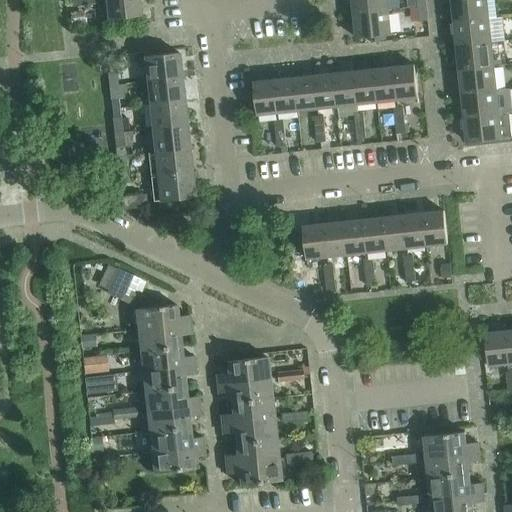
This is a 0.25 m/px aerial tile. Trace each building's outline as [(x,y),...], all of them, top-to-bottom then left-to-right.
[(137,0),(104,0),(107,20),(140,16),(137,0)] [(387,0),(353,0),(355,15),(389,11),(387,0)] [(417,0),(418,8),(427,7),(426,0),(417,0)] [(451,0),(454,22),(489,18),(489,20),(497,19),(495,0),(451,0)] [(428,22),(427,7),(418,8),(420,23),(428,22)] [(389,11),(355,15),(358,40),(392,36),(389,11)] [(489,18),(454,22),(456,46),(492,42),(489,20),(489,18)] [(492,42),(456,46),(459,70),(494,66),(492,42)] [(146,80),(181,77),(178,52),(144,56),(146,80)] [(395,67),(398,99),(419,97),(415,65),(395,67)] [(462,94),(497,90),(494,66),(459,70),(462,94)] [(375,69),(378,101),(398,99),(395,67),(375,69)] [(108,84),(116,83),(115,69),(106,70),(108,84)] [(355,71),(358,103),(378,101),(375,69),(355,71)] [(335,73),(338,105),(358,103),(355,71),(335,73)] [(315,75),(318,107),(338,105),(335,73),(315,75)] [(295,77),(298,109),(318,107),(315,75),(295,77)] [(181,77),(146,80),(149,104),(183,101),(181,77)] [(275,79),(278,112),(298,109),(295,77),(275,79)] [(278,112),(275,79),(254,81),(258,114),(278,112)] [(116,83),(108,84),(109,99),(118,98),(116,83)] [(497,90),(462,94),(464,118),(499,114),(497,90)] [(183,101),(149,104),(151,128),(186,125),(183,101)] [(395,121),(404,120),(403,108),(394,109),(395,121)] [(356,125),(364,124),(363,112),(354,113),(356,125)] [(499,114),(464,118),(467,143),(502,139),(499,114)] [(120,116),(111,117),(113,132),(122,131),(120,116)] [(316,129),(325,128),(323,116),(314,117),(316,129)] [(404,120),(395,121),(397,134),(406,133),(404,120)] [(276,134),(285,133),(283,121),(274,122),(276,134)] [(364,124),(356,125),(357,138),(366,137),(364,124)] [(151,128),(153,151),(154,152),(188,148),(186,125),(151,128)] [(325,128),(316,129),(317,142),(326,141),(325,128)] [(123,146),(122,131),(113,132),(115,147),(123,146)] [(285,133),(276,134),(277,147),(286,146),(285,133)] [(154,152),(153,151),(147,151),(149,176),(191,172),(188,148),(154,152)] [(125,155),(116,156),(118,182),(127,181),(125,155)] [(191,172),(149,176),(152,201),(193,197),(191,172)] [(120,196),(122,209),(147,206),(145,193),(120,196)] [(423,213),(426,246),(447,243),(443,210),(423,213)] [(403,215),(407,248),(426,246),(423,213),(403,215)] [(407,248),(403,215),(383,217),(387,250),(407,248)] [(367,252),(387,250),(383,217),(363,219),(367,252)] [(347,254),(367,252),(363,219),(344,221),(347,254)] [(327,256),(347,254),(344,221),(324,223),(327,256)] [(327,256),(324,223),(303,225),(307,258),(327,256)] [(404,257),(405,269),(414,268),(412,256),(404,257)] [(365,274),(374,273),(373,260),(364,261),(365,274)] [(325,278),(334,277),(333,264),(324,265),(325,278)] [(442,278),(451,277),(450,264),(441,265),(442,278)] [(414,268),(405,269),(406,282),(415,281),(414,268)] [(135,305),(145,282),(117,269),(106,292),(135,305)] [(374,273),(365,274),(367,286),(375,285),(374,273)] [(334,277),(325,278),(327,290),(336,289),(334,277)] [(137,330),(189,325),(188,315),(177,317),(175,305),(134,309),(137,330)] [(189,325),(137,330),(139,351),(180,346),(179,335),(190,334),(189,325)] [(510,364),(506,331),(485,333),(489,366),(510,364)] [(94,334),(80,336),(81,348),(95,346),(94,334)] [(180,346),(139,351),(141,371),(194,365),(193,356),(181,357),(180,346)] [(105,355),(82,358),(84,373),(107,371),(105,355)] [(215,384),(268,378),(266,357),(226,361),(227,374),(215,375),(215,384)] [(457,374),(465,373),(464,362),(455,363),(457,374)] [(194,365),(141,371),(143,391),(184,387),(183,376),(195,375),(194,365)] [(288,372),(289,380),(302,379),(301,370),(288,372)] [(289,380),(288,372),(275,373),(276,382),(289,380)] [(99,376),(84,378),(86,393),(101,391),(99,376)] [(230,402),(270,398),(268,378),(215,384),(217,394),(229,393),(230,402)] [(184,387),(143,391),(145,411),(198,406),(197,397),(186,398),(184,387)] [(270,398),(230,402),(231,414),(219,415),(220,424),(273,419),(270,398)] [(198,406),(145,411),(147,432),(189,427),(188,417),(199,416),(198,406)] [(125,409),(125,418),(138,416),(137,408),(125,409)] [(125,418),(125,409),(112,411),(113,419),(125,418)] [(306,410),(293,412),(294,421),(307,420),(306,410)] [(280,423),(294,421),(293,412),(279,413),(280,423)] [(273,419),(220,424),(221,434),(233,432),(234,444),(275,439),(273,419)] [(189,427),(147,432),(149,452),(202,446),(201,436),(190,438),(189,427)] [(427,457),(479,452),(478,443),(467,444),(466,432),(425,436),(427,457)] [(101,438),(91,439),(92,454),(102,453),(101,438)] [(275,439),(234,444),(236,455),(223,457),(224,465),(277,460),(275,439)] [(202,446),(149,452),(151,473),(158,472),(159,482),(185,479),(184,469),(193,468),(192,458),(203,457),(202,446)] [(297,453),(298,462),(311,460),(310,452),(297,453)] [(429,478),(471,473),(469,463),(480,462),(479,452),(427,457),(429,478)] [(298,462),(297,453),(284,455),(285,463),(298,462)] [(406,456),(406,460),(407,464),(420,463),(419,454),(406,456)] [(406,460),(406,456),(393,457),(394,466),(407,464),(406,460)] [(105,457),(93,459),(94,471),(106,470),(105,457)] [(277,460),(224,465),(225,475),(237,473),(239,485),(279,481),(277,460)] [(471,473),(429,478),(432,499),(483,493),(482,484),(472,485),(471,473)] [(432,511),(474,511),(474,504),(484,503),(483,493),(432,499),(432,511)] [(410,497),(411,501),(411,505),(424,503),(423,495),(410,497)] [(411,501),(410,497),(398,498),(399,506),(411,505),(411,501)]
